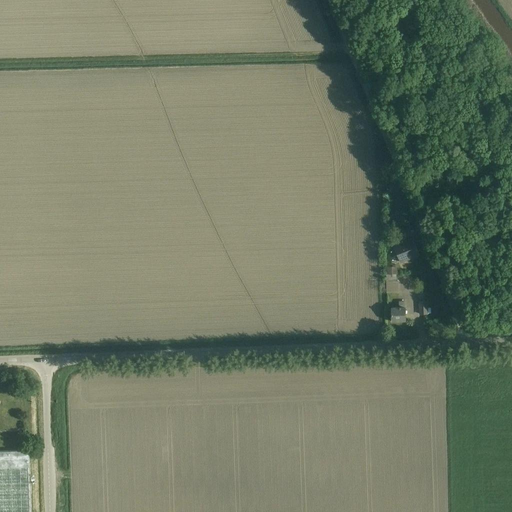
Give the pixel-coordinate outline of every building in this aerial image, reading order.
[(419,255),(413,238),(394,246),(401,262),(419,255)] [(386,275),(386,282),(386,292),(398,292),(397,267),(387,267),(387,275),(386,275)] [(435,295),(427,295),(427,308),(439,309),(440,303),(434,303),(435,295)] [(391,309),(391,312),(392,322),(406,321),(405,302),(398,302),(398,308),(391,309)] [(0,511),(29,511),(28,450),(0,451),(0,511)]
